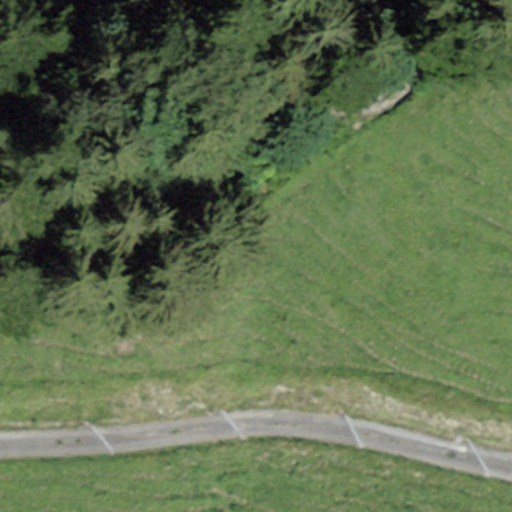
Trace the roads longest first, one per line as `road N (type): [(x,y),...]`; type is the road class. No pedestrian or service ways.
road 1 (unclassified): [(0,429),(330,407),(511,451)]
road 2 (track): [(421,0),(400,86),(326,108),(36,115),(0,125)]
